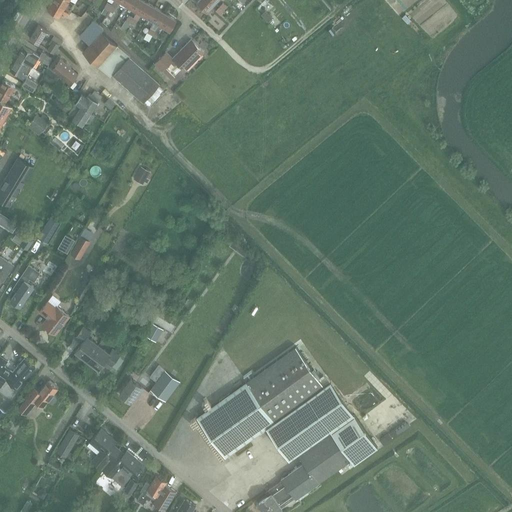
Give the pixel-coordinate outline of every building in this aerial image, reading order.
[(52,0),(48,9),(60,16),(62,13),(67,15),(68,12),(64,10),(69,0),(52,0)] [(142,0),(129,0),(126,4),(132,8),(131,9),(136,12),(143,1),(142,0)] [(215,2),(212,0),(199,0),(197,2),(207,11),(215,2)] [(148,17),(154,7),(143,1),(136,12),(134,17),(130,23),(135,25),(141,15),(142,14),(148,17)] [(109,11),(112,5),(108,2),(102,13),(105,15),(108,10),(109,11)] [(224,2),(220,7),(224,10),(228,6),(224,2)] [(154,7),(148,17),(153,20),(152,22),(158,25),(165,13),(154,7)] [(220,7),(216,11),(220,15),(224,10),(220,7)] [(266,10),(261,14),(268,22),(273,17),(266,10)] [(155,29),(151,36),(156,38),(162,28),(163,28),(164,26),(170,30),(176,20),(165,13),(158,25),(155,29)] [(130,23),(134,17),(129,15),(126,20),(125,20),(122,26),(126,29),(130,23)] [(143,101),(159,83),(129,56),(130,56),(102,31),(104,29),(94,20),(80,35),(89,44),(83,51),(111,77),(113,74),(143,101)] [(38,25),(30,38),(38,43),(47,31),(38,25)] [(53,40),(47,49),(54,53),(59,45),(60,45),(63,41),(54,35),(52,39),(53,40)] [(185,69),(203,51),(191,39),(173,57),(174,58),(173,58),(166,51),(155,63),(172,80),(175,77),(165,67),(171,62),(174,65),(177,61),(185,69)] [(24,46),(17,58),(32,67),(33,65),(36,67),(41,60),(48,65),(52,58),(42,51),(40,56),(39,55),(24,46)] [(70,83),(78,73),(71,68),(72,68),(58,56),(50,66),(52,68),(51,68),(63,78),(70,83)] [(32,67),(17,58),(10,69),(25,78),(23,83),(33,89),(38,81),(27,75),(32,67)] [(15,85),(4,79),(0,86),(0,127),(12,106),(6,102),(15,85)] [(81,94),(80,95),(76,102),(91,112),(102,95),(94,90),(92,94),(90,93),(87,97),(81,94)] [(104,102),(110,109),(115,104),(109,98),(104,102)] [(90,122),(95,114),(91,112),(76,102),(69,113),(74,116),(73,118),(83,124),(86,120),(90,122)] [(31,123),(29,127),(39,135),(42,131),(48,122),(37,113),(30,122),(31,123)] [(10,172),(0,188),(0,199),(10,206),(34,166),(19,157),(10,172)] [(141,166),(134,178),(143,184),(145,181),(147,183),(150,179),(147,177),(150,171),(141,166)] [(1,212),(0,213),(0,223),(4,226),(9,218),(1,212)] [(47,223),(39,236),(49,242),(61,221),(52,216),(51,216),(47,223)] [(19,228),(15,234),(23,239),(22,240),(19,243),(28,249),(30,245),(35,239),(26,233),(19,228)] [(58,247),(67,253),(75,240),(65,234),(58,247)] [(80,259),(91,241),(81,235),(70,254),(80,259)] [(235,240),(231,245),(238,251),(242,246),(235,240)] [(0,254),(0,277),(4,280),(14,265),(4,258),(0,254)] [(17,291),(11,300),(20,306),(29,293),(34,286),(29,283),(28,282),(30,279),(30,278),(35,281),(41,272),(29,265),(13,289),(17,291)] [(70,315),(57,305),(56,307),(48,301),(40,311),(48,317),(43,323),(47,327),(47,328),(50,331),(51,330),(55,333),(70,315)] [(155,318),(160,308),(149,302),(143,312),(155,318)] [(147,331),(145,335),(147,336),(151,338),(155,341),(156,341),(163,329),(152,323),(147,331)] [(87,360),(99,344),(88,335),(91,332),(83,326),(75,337),(82,342),(75,351),(87,360)] [(99,344),(87,360),(98,368),(105,360),(112,365),(120,354),(113,349),(110,352),(99,344)] [(299,347),(200,416),(228,456),(267,429),(289,459),(298,453),(299,454),(305,462),(282,478),(282,479),(265,491),(268,495),(258,502),(264,511),(274,511),(282,507),(281,506),(295,497),(296,499),(316,484),(347,463),(350,468),(378,448),(332,381),(326,386),(325,385),(329,382),(326,378),(322,381),(299,347)] [(7,360),(0,355),(0,387),(0,388),(7,380),(17,388),(26,377),(35,366),(25,358),(13,372),(4,365),(7,360)] [(165,370),(151,389),(166,400),(180,381),(165,370)] [(139,394),(144,388),(131,378),(120,393),(130,401),(137,393),(139,394)] [(27,398),(19,407),(27,413),(37,400),(44,405),(48,400),(54,404),(59,397),(54,392),(58,387),(49,380),(40,391),(33,386),(25,396),(27,398)] [(66,456),(80,434),(70,428),(57,450),(66,456)] [(102,468),(119,448),(113,444),(116,440),(101,428),(90,441),(101,450),(92,460),(102,468)] [(119,448),(102,468),(112,476),(120,467),(131,476),(142,462),(127,450),(124,453),(119,448)] [(47,464),(59,472),(63,465),(50,458),(47,464)] [(151,484),(146,481),(140,491),(142,491),(137,499),(143,504),(147,498),(149,500),(151,497),(154,499),(153,502),(160,507),(165,510),(176,491),(171,488),(165,484),(167,481),(157,475),(151,484)] [(131,478),(124,490),(132,494),(138,483),(131,478)] [(39,492),(37,495),(43,499),(47,492),(44,490),(39,492)] [(195,511),(192,510),(196,505),(186,498),(176,511),(195,511)]
